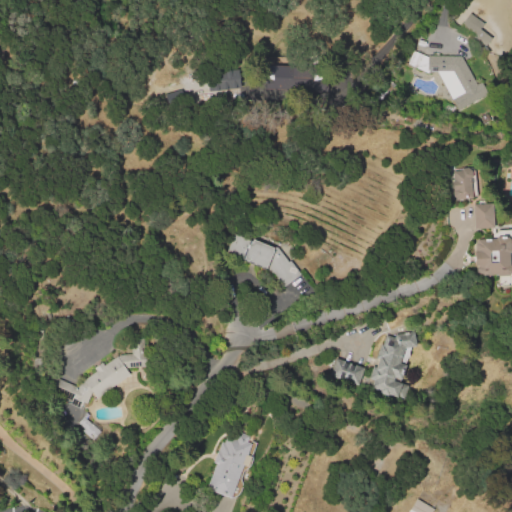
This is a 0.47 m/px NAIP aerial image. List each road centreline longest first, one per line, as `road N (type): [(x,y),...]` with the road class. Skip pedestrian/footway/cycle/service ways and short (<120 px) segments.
road 1 (residential): [(130,511),(139,475),(242,332)]
road 2 (residential): [(414,0),(357,40),(247,38)]
